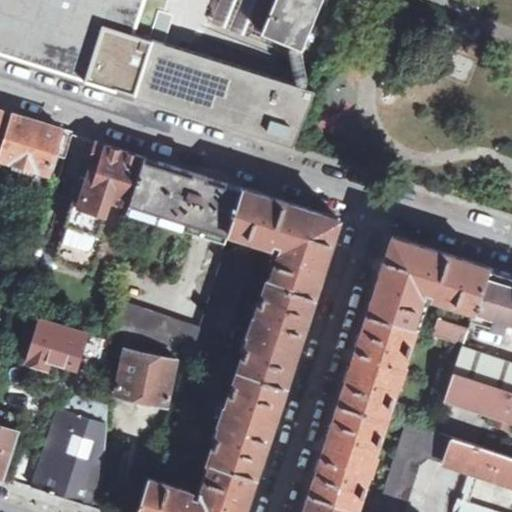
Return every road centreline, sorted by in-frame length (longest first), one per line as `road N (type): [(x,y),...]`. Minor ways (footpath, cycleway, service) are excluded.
road 1 (residential): [(375,200),(0,82)]
road 2 (residential): [(273,511),(375,200)]
road 3 (residential): [(511,242),(375,200)]
